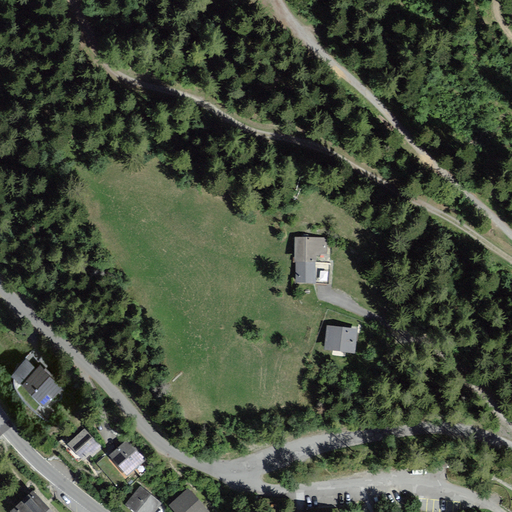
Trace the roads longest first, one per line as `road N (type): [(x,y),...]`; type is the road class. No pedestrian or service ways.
road 1 (track): [(511,261),(318,147),(256,132),(197,100),(131,82),(104,66),(69,0)]
road 2 (track): [(511,235),(293,28),(277,0)]
road 3 (unclassified): [(0,287),(159,444),(192,463),(242,468)]
road 4 (unclassified): [(242,468),(396,432),(450,430),(511,450)]
road 5 (residential): [(242,468),(255,486),(394,482),(446,488),(497,511)]
road 6 (tertiary): [(0,424),(94,511)]
